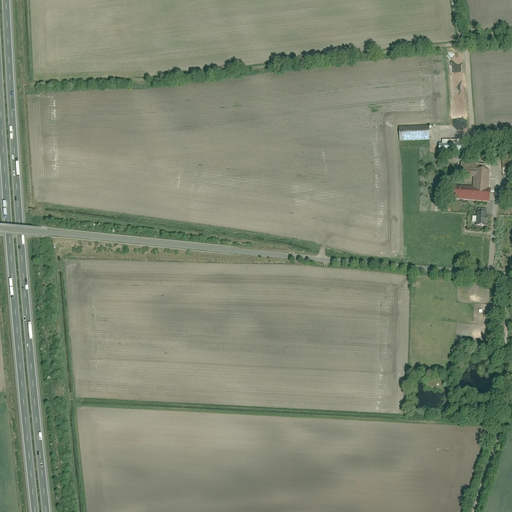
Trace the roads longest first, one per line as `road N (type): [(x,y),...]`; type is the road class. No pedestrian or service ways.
road 1 (motorway): [(46,511),(6,0)]
road 2 (residential): [(44,235),(511,273)]
road 3 (motorway): [(0,95),(35,511)]
road 4 (track): [(472,511),(502,415),(508,273)]
